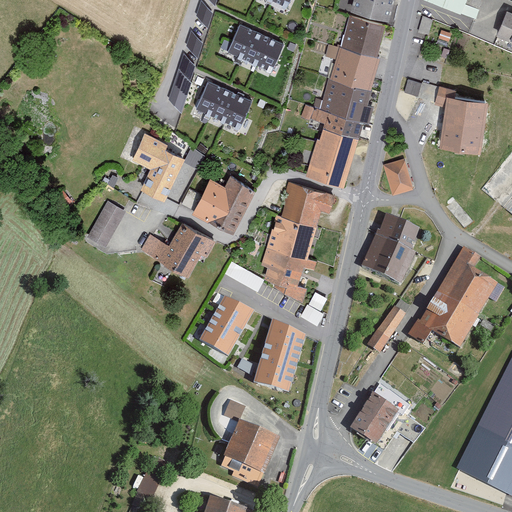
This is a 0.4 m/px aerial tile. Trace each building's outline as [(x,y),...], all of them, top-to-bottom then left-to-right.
[(395,0),(356,0),(355,8),(392,17),(395,0)] [(469,0),(437,0),(438,1),(465,12),(469,0)] [(511,12),(510,12),(501,35),(511,39),(511,12)] [(429,33),(434,17),(424,15),(419,30),(429,33)] [(387,27),(351,17),(342,49),(378,59),(387,27)] [(284,45),(242,27),(231,52),(274,70),(284,45)] [(199,49),(203,39),(192,34),(187,44),(199,49)] [(333,80),(373,91),(382,60),(378,59),(342,49),(333,80)] [(181,56),(171,104),(186,107),(196,59),(181,56)] [(322,111),(364,123),(370,124),(374,108),(368,106),(373,91),(333,80),(331,80),(322,111)] [(422,84),(410,81),(407,95),(419,98),(422,84)] [(254,101),(211,83),(200,107),(243,126),(254,101)] [(458,91),(440,89),(438,105),(448,107),(443,146),(483,151),(490,104),(457,99),(458,91)] [(327,124),(325,129),(360,139),(364,123),(322,111),(316,109),(313,120),(327,124)] [(325,129),(311,178),(346,187),(360,139),(325,129)] [(170,144),(147,133),(136,156),(153,164),(148,174),(154,177),(148,188),(168,197),(186,158),(168,149),(170,144)] [(196,149),(189,163),(201,169),(206,158),(196,149)] [(407,160),(386,166),(394,195),(415,189),(407,160)] [(119,178),(113,176),(110,184),(116,187),(119,178)] [(257,188),(233,177),(228,187),(211,179),(196,211),(236,231),(257,188)] [(336,197),(292,185),(283,217),(318,226),(323,210),(332,212),(336,197)] [(127,212),(110,202),(90,236),(107,246),(127,212)] [(318,226),(283,217),(279,215),(270,247),(309,258),(318,226)] [(422,231),(388,216),(378,238),(412,253),(422,231)] [(171,246),(153,236),(145,250),(190,275),(203,252),(208,255),(216,241),(184,223),(171,246)] [(412,253),(378,238),(365,269),(404,286),(418,255),(412,253)] [(270,268),(267,279),(280,282),(279,286),(304,300),(307,289),(300,287),(305,267),(317,270),(319,261),(309,258),(270,247),(265,266),(270,268)] [(502,283),(477,268),(482,260),(465,249),(459,258),(462,260),(442,294),(481,317),(502,283)] [(233,259),(227,271),(258,288),(265,276),(233,259)] [(317,322),(330,296),(315,289),(303,315),(317,322)] [(481,317),(442,294),(423,325),(420,323),(411,336),(427,346),(435,333),(462,349),(481,317)] [(254,312),(225,296),(200,341),(229,357),(254,312)] [(407,314),(398,308),(371,347),(380,353),(407,314)] [(305,337),(273,320),(254,384),(289,395),(305,337)] [(511,354),(454,469),(511,498),(511,354)] [(252,374),(256,364),(243,358),(238,367),(252,374)] [(399,411),(376,395),(354,432),(375,446),(399,411)] [(246,409),(233,403),(227,416),(241,422),(246,409)] [(281,439),(242,422),(222,468),(261,486),(281,439)] [(170,466),(157,459),(140,494),(148,497),(153,500),(170,466)] [(148,497),(140,494),(134,507),(141,510),(148,497)] [(251,511),(214,499),(209,511),(251,511)]
